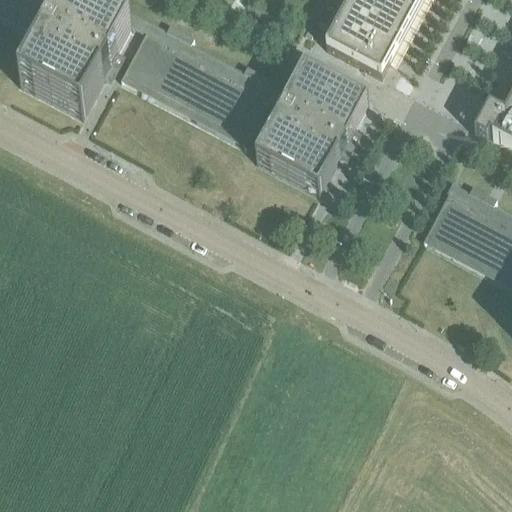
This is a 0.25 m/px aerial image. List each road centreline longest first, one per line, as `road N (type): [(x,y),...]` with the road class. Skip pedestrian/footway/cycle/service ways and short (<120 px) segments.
road 1 (residential): [(360,319),(456,143),(413,120),(319,297)]
road 2 (residential): [(319,297),(0,125)]
road 3 (residential): [(511,411),(360,319)]
road 4 (unknown): [(74,165),(133,35)]
